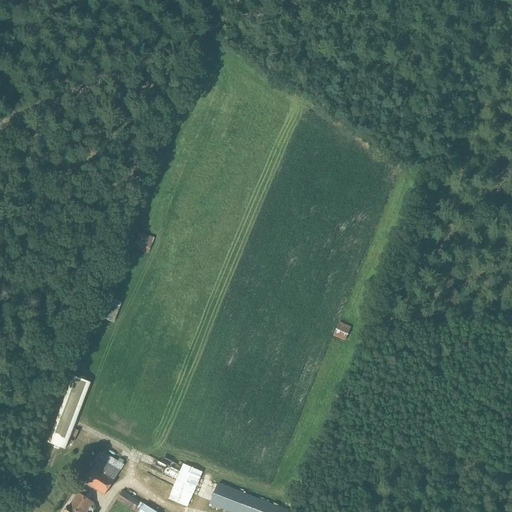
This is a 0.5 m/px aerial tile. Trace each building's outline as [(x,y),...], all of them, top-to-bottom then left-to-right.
[(148,253),(153,238),(139,232),(132,247),(148,253)] [(111,299),(103,318),(112,323),(121,302),(111,299)] [(345,341),(351,327),(339,322),(333,336),(345,341)] [(67,393),(48,442),(66,449),(77,420),(91,383),(73,376),(67,393)] [(103,453),(99,460),(84,482),(105,495),(119,472),(124,464),(103,453)] [(183,465),(181,470),(168,499),(188,507),(196,488),(201,479),(200,478),(202,473),(183,465)] [(116,499),(134,511),(136,511),(156,511),(145,505),(140,502),(122,491),(116,499)] [(70,506),(69,506),(64,511),(87,511),(93,503),(78,493),(70,506)] [(246,495),(239,511),(289,511),(290,511),(279,507),(246,495)]
